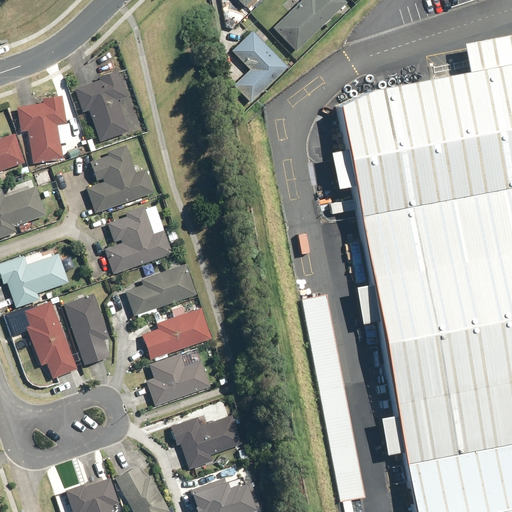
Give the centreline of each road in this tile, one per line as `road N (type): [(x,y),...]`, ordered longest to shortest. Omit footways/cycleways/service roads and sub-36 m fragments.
road 1 (residential): [(30,459),(111,436),(118,424),(113,405),(100,397),(9,425)]
road 2 (residential): [(0,72),(49,51),(109,0)]
